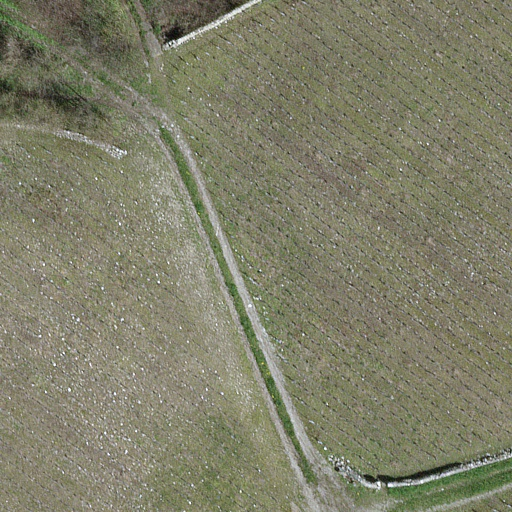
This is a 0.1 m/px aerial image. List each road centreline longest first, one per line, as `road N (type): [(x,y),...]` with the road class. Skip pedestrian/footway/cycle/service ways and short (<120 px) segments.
road 1 (track): [(69,55),(123,90),(178,154),(330,511)]
road 2 (track): [(378,511),(511,470)]
